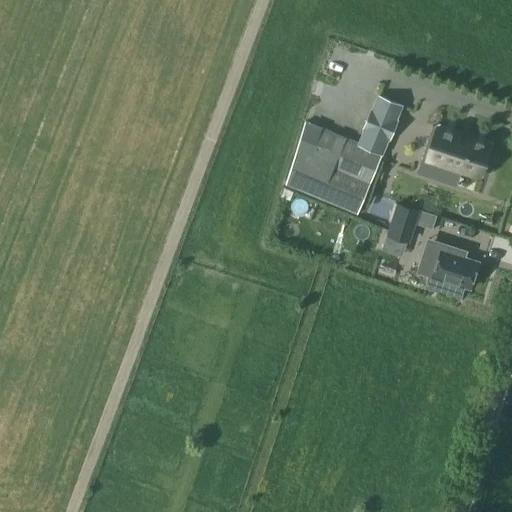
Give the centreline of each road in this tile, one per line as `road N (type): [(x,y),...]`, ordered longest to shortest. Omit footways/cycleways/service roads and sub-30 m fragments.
road 1 (track): [(262,0),(71,511)]
road 2 (unclassified): [(460,511),(511,347)]
